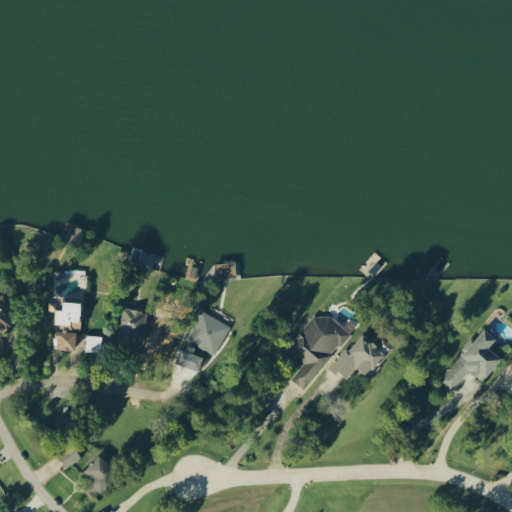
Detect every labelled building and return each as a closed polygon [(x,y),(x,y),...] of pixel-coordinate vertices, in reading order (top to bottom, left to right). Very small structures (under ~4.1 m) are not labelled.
[(0,346),(2,346),(0,337),(0,331),(12,329),(3,294),(0,294),(0,346)] [(58,348),(79,349),(81,300),(63,299),(63,308),(57,308),(56,323),(58,323),(58,348)] [(119,339),(145,341),(146,309),(121,307),(119,339)] [(306,390),(349,333),(318,309),(289,347),(306,360),(291,379),(306,390)] [(186,339),(216,354),(231,324),(200,310),(186,339)] [(503,357),(490,346),(498,337),(485,327),(475,340),(473,339),(440,379),(452,390),(469,369),(483,381),(503,357)] [(348,378),(359,364),(373,375),(395,347),(384,338),(378,345),(361,331),(331,369),(337,374),(339,371),(348,378)] [(196,346),(183,342),(178,363),(200,369),(204,355),(194,352),(196,346)] [(66,468),(82,456),(72,441),(55,452),(66,468)] [(118,468),(99,453),(85,471),(95,479),(88,487),(97,495),(118,468)]
